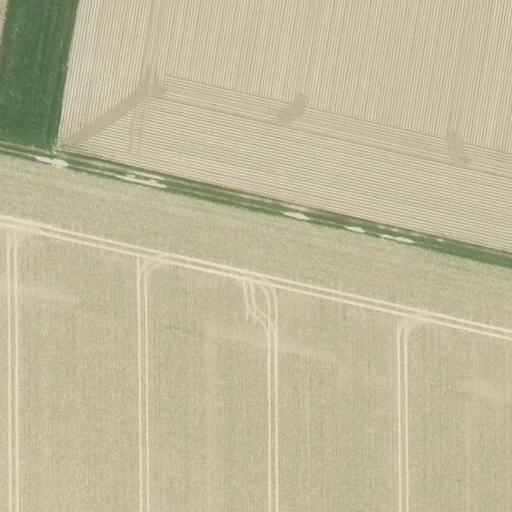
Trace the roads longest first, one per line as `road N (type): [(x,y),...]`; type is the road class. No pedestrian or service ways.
road 1 (track): [(511,262),(69,172)]
road 2 (track): [(0,156),(69,172),(97,0)]
